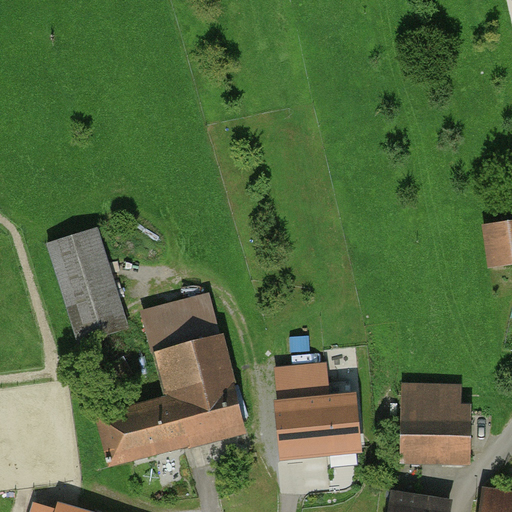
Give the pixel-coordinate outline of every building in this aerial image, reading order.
[(511,221),(487,226),(493,268),(511,265),(511,221)] [(132,343),(97,231),(49,246),(84,358),(132,343)] [(110,464),(244,429),(210,297),(144,314),(167,401),(98,419),(110,464)] [(327,366),(275,371),(283,457),(358,450),(353,399),(330,401),(327,366)] [(461,391),(403,390),(402,458),(470,460),(471,408),(460,408),(461,391)] [(446,511),(447,506),(399,499),(400,493),(387,491),(386,498),(392,499),(390,511),(446,511)] [(511,511),(511,504),(486,501),(484,511),(511,511)]
